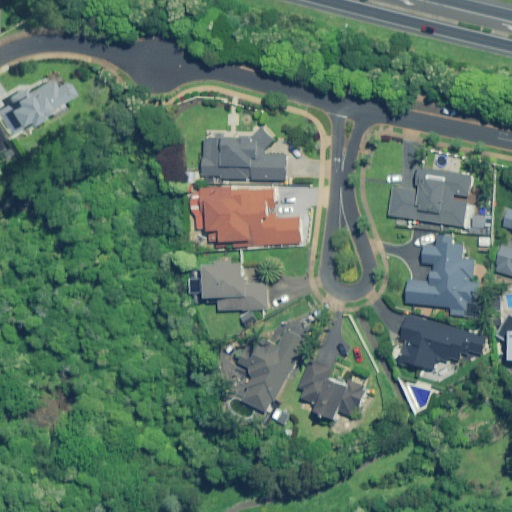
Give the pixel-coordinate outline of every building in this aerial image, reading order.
[(22,93),(17,86),(3,95),(8,103),(0,108),(0,112),(11,129),(19,124),(22,128),(71,96),(62,83),(51,90),(44,78),(22,93)] [(205,142),(203,176),(220,177),(220,180),(285,182),(286,155),(265,154),(266,150),(276,139),(262,127),(254,137),(240,136),(240,139),(210,138),(205,142)] [(414,188),(420,188),(419,191),(394,189),(391,218),(422,221),(423,212),(442,213),(441,225),(465,227),(467,203),(453,202),(454,195),(468,196),(470,176),(470,174),(416,169),(414,188)] [(275,218),(275,189),(233,189),(233,187),(201,186),(201,194),(192,194),(191,211),(197,216),(197,229),(208,229),(208,233),(222,233),(221,242),(252,242),(252,245),(299,245),(300,218),(275,218)] [(511,210),(508,209),(503,228),(511,230),(511,249),(500,246),(493,272),(511,276),(511,210)] [(485,216),(473,215),(472,228),(485,229),(485,216)] [(421,264),(434,265),(433,271),(431,271),(429,283),(408,281),(406,304),(450,308),(450,315),(475,318),(478,284),(473,283),(475,260),(462,259),(463,246),(451,244),(452,237),(435,236),(434,247),(423,246),(421,264)] [(244,272),(244,265),(232,265),(232,261),(214,261),(214,266),(203,266),(203,279),(190,279),(190,295),(206,295),(206,299),(218,299),(218,311),(269,310),(268,283),(260,284),(260,272),(244,272)] [(255,313),(238,317),(241,329),(258,325),(255,313)] [(511,313),(510,313),(497,335),(510,344),(509,361),(511,360),(511,313)] [(489,338),(407,315),(403,326),(407,327),(398,361),(434,371),(438,360),(449,363),(450,359),(470,364),(473,353),(484,356),(489,338)] [(274,355),(265,350),(252,376),(254,377),(242,400),(269,414),(275,402),(277,403),(310,342),(287,330),(274,355)] [(359,409),(361,410),(368,394),(366,393),(368,388),(346,379),(344,384),(329,377),(334,368),(314,359),(302,386),(307,388),(303,398),(319,405),(316,412),(337,421),(341,412),(355,418),(359,409)] [(287,426),(292,416),(282,412),(278,422),(287,426)]
